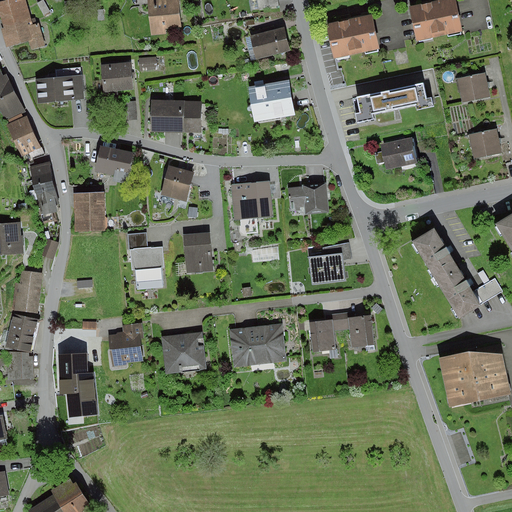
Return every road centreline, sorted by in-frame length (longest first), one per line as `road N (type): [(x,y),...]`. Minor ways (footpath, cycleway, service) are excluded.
road 1 (residential): [(48,140),(106,135),(230,162),(338,157)]
road 2 (residential): [(47,422),(46,351),(67,235),(48,140)]
road 3 (residential): [(467,511),(407,342)]
road 4 (residential): [(299,0),(338,157)]
road 5 (residential): [(511,189),(362,218)]
road 6 (residential): [(407,342),(362,218)]
